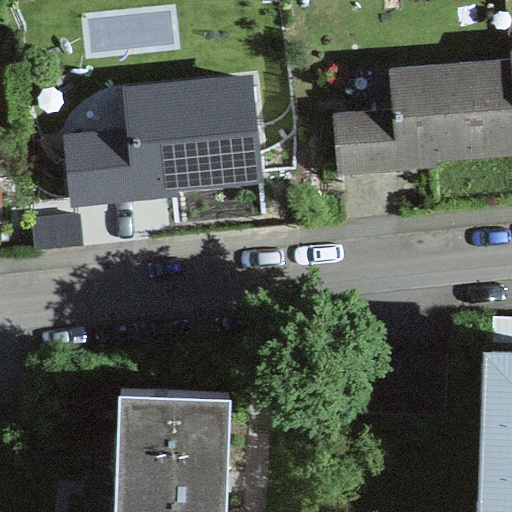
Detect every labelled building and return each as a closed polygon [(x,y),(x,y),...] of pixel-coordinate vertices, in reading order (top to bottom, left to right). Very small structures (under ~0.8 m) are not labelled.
[(511,60),(388,67),(388,73),(407,72),(409,107),(393,108),(396,166),(439,164),(438,153),(511,149),(511,60)] [(175,176),(257,170),(249,81),(129,91),(129,95),(146,94),(149,131),(134,132),(139,191),(176,188),(175,176)] [(396,166),(393,108),(332,111),(336,170),(396,166)] [(139,191),(134,132),(69,138),(74,197),(139,191)] [(511,314),(495,315),(495,340),(511,340),(511,314)] [(329,352),(328,412),(448,416),(449,356),(329,352)] [(495,357),(497,358),(492,511),(511,511),(511,352),(495,352),(495,357)] [(116,511),(226,511),(230,389),(120,385),(116,511)]
